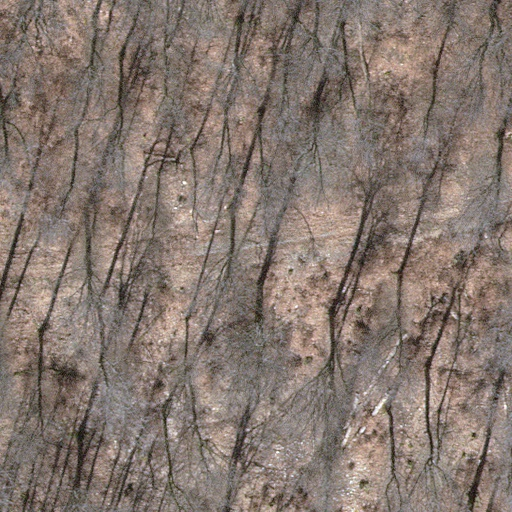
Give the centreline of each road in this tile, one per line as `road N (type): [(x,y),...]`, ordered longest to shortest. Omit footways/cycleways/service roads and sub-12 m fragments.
road 1 (track): [(511,183),(465,199),(54,263),(0,254)]
road 2 (track): [(0,443),(208,511)]
